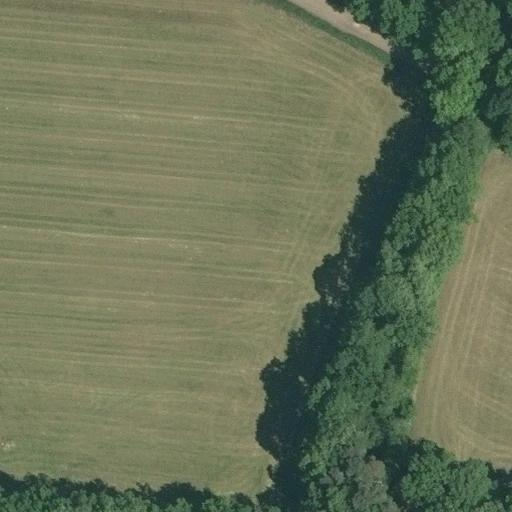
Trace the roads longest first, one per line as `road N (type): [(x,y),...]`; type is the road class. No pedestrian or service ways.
road 1 (unclassified): [(303,511),(334,382),(396,228),(449,111),(511,25)]
road 2 (track): [(304,0),(511,113)]
